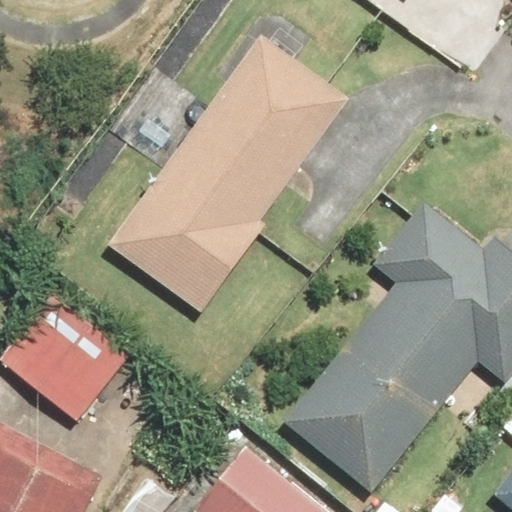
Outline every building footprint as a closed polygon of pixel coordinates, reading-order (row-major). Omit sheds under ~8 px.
[(354,96),(264,32),(111,245),(208,314),(274,222),(266,217),(354,96)] [(404,283),(290,418),(376,491),(485,363),(510,384),(511,381),(511,246),(499,235),(487,249),(429,200),(377,260),(404,283)] [(127,353),(50,293),(0,357),(77,417),(127,353)] [(0,511),(87,511),(106,476),(0,423),(0,511)] [(339,511),(249,440),(196,506),(203,511),(339,511)] [(511,476),(497,495),(511,506),(511,476)]
